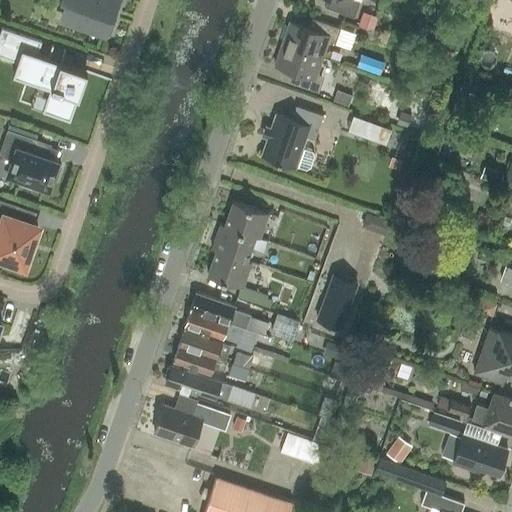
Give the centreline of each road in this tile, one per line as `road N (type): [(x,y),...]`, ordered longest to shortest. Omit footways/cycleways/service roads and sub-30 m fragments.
road 1 (residential): [(269,0),(90,511)]
road 2 (residential): [(0,281),(33,291),(53,278),(151,0)]
